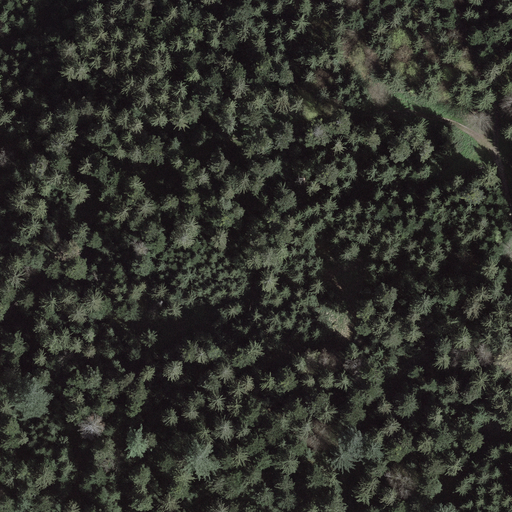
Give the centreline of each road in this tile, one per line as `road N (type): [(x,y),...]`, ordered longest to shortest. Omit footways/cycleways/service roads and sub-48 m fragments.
road 1 (track): [(511,223),(496,161),(462,127),(374,115),(248,137),(175,164),(112,205),(70,239),(38,292),(0,325)]
road 2 (track): [(496,161),(505,138),(500,102),(464,49),(459,0)]
